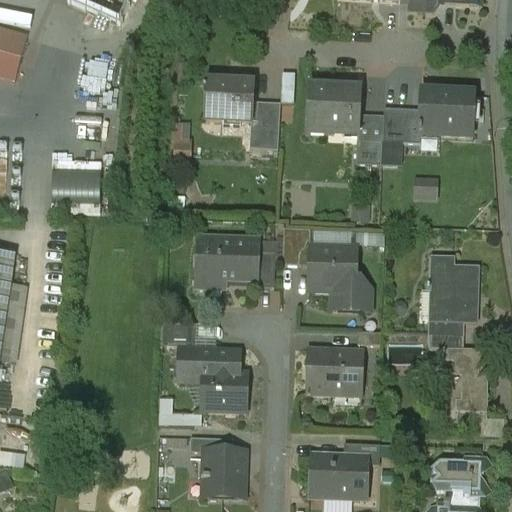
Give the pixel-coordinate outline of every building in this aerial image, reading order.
[(407,0),(407,16),(433,17),(440,6),(430,0),(407,0)] [(479,0),(445,0),(445,8),(479,10),(479,0)] [(80,30),(85,19),(65,11),(61,22),(80,30)] [(91,28),(106,29),(107,14),(91,13),(91,28)] [(27,41),(0,33),(0,82),(14,86),(27,41)] [(134,55),(135,53),(134,51),(133,49),(131,48),(129,48),(127,48),(126,49),(124,51),(124,53),(125,55),(126,57),(127,58),(129,58),(131,58),(133,56),(134,55)] [(116,61),(117,58),(116,56),(115,54),(112,52),(110,52),(108,52),(106,54),(104,56),(104,58),(104,61),(106,63),(108,64),(110,65),(113,64),(115,63),(116,61)] [(129,66),(130,64),(129,62),(128,60),(127,59),(125,59),(123,59),(121,60),(120,62),(120,64),(120,66),(121,67),(123,68),(125,69),(127,68),(128,67),(129,66)] [(282,75),(282,105),(295,105),(295,75),(282,75)] [(254,89),(206,86),(204,124),(250,127),(252,127),(253,106),(254,89)] [(360,94),(309,91),(307,138),(327,139),(327,134),(357,135),(357,140),(358,140),(360,94)] [(474,100),(420,97),(419,114),(418,139),(422,139),(472,142),(474,100)] [(280,108),(253,106),(252,127),(250,127),(249,153),(278,154),(280,108)] [(419,114),(384,112),(382,146),(421,148),(422,139),(418,139),(419,114)] [(174,124),(173,170),(191,171),(192,124),(174,124)] [(382,146),(356,145),(355,169),(381,170),(382,146)] [(302,235),(283,234),(282,270),(301,270),(302,235)] [(258,245),(197,243),(197,265),(198,265),(197,284),(223,285),(223,292),(225,293),(225,290),(255,292),(255,286),(256,286),(258,257),(258,245)] [(356,253),(309,252),(308,295),(332,295),(334,296),(334,290),(355,290),(355,282),(356,253)] [(0,359),(15,259),(0,256),(0,359)] [(275,257),(258,257),(256,286),(255,286),(255,292),(273,292),(275,257)] [(478,272),(454,271),(454,262),(431,261),(430,296),(435,296),(435,326),(434,327),(463,327),(477,328),(477,326),(473,326),(474,297),(478,297),(478,272)] [(355,290),(334,290),(334,296),(332,295),(332,313),(369,315),(370,294),(359,282),(355,282),(355,290)] [(435,326),(428,325),(428,339),(463,340),(463,327),(434,327),(435,326)] [(196,329),(167,328),(166,351),(195,352),(196,329)] [(380,338),(357,337),(357,350),(380,351),(380,338)] [(463,340),(428,339),(428,354),(445,355),(446,353),(463,353),(463,340)] [(463,353),(446,353),(445,355),(445,365),(453,365),(453,378),(447,378),(447,381),(440,381),(439,412),(456,413),(456,416),(487,417),(488,355),(463,353)] [(363,357),(307,355),(306,399),(361,401),(363,357)] [(228,357),(187,356),(186,378),(203,379),(203,377),(227,378),(228,357)] [(227,378),(203,377),(203,379),(201,415),(245,417),(246,379),(227,378)] [(173,416),(173,400),(159,400),(159,428),(201,428),(201,416),(173,416)] [(492,423),(491,438),(504,438),(504,423),(492,423)] [(166,440),(167,450),(189,449),(188,439),(166,440)] [(233,444),(190,442),(190,456),(205,457),(205,455),(232,456),(233,444)] [(380,450),(343,448),(343,461),(367,462),(367,469),(379,470),(380,450)] [(232,456),(205,455),(205,457),(204,480),(200,480),(200,483),(207,483),(207,501),(242,502),(243,456),(232,456)] [(343,461),(311,460),(310,501),(366,504),(367,469),(367,462),(343,461)] [(480,462),(463,461),(463,467),(439,466),(430,474),(437,481),(429,488),(437,495),(444,496),(444,506),(437,506),(436,510),(430,510),(427,511),(479,511),(480,502),(485,496),(486,488),(480,483),(480,480),(486,475),(486,469),(480,462)] [(0,471),(0,495),(15,490),(6,469),(0,471)]
